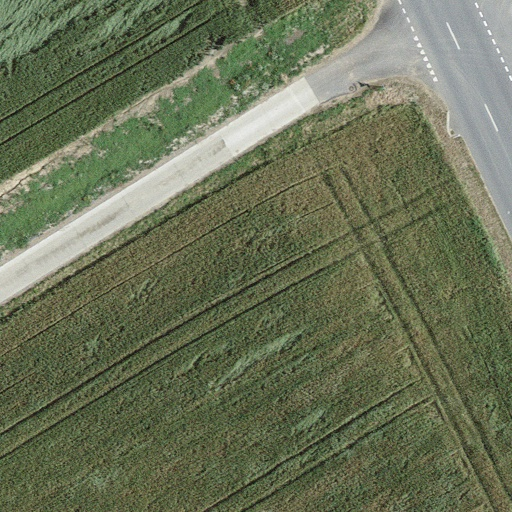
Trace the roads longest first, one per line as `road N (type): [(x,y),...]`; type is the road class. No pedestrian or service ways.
road 1 (unclassified): [(0,297),(444,10)]
road 2 (tertiary): [(444,10),(511,156)]
